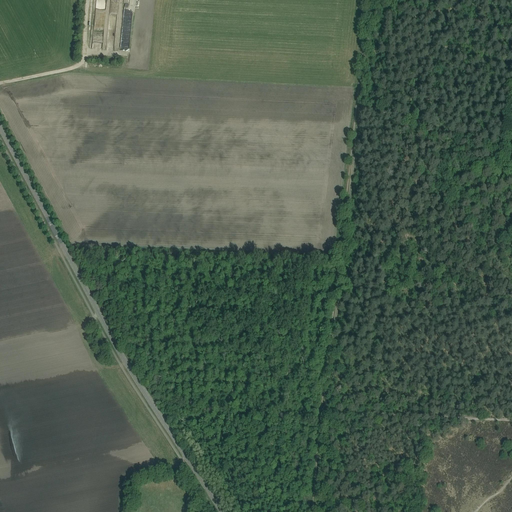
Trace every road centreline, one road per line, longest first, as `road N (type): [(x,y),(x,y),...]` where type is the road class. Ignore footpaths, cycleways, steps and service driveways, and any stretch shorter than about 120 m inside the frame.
road 1 (tertiary): [(221,511),(138,384),(0,128)]
road 2 (track): [(320,414),(371,0)]
road 3 (track): [(511,418),(320,414)]
road 4 (track): [(358,106),(498,151),(511,182)]
road 5 (track): [(370,3),(511,32)]
road 6 (track): [(0,82),(82,58),(87,0)]
